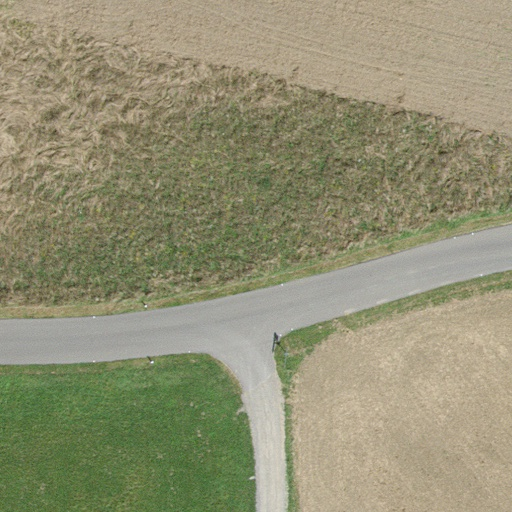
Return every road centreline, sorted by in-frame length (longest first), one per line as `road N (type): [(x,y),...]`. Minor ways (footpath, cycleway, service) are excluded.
road 1 (tertiary): [(511,247),(240,318),(119,337),(0,341)]
road 2 (track): [(273,511),(264,390),(240,318)]
